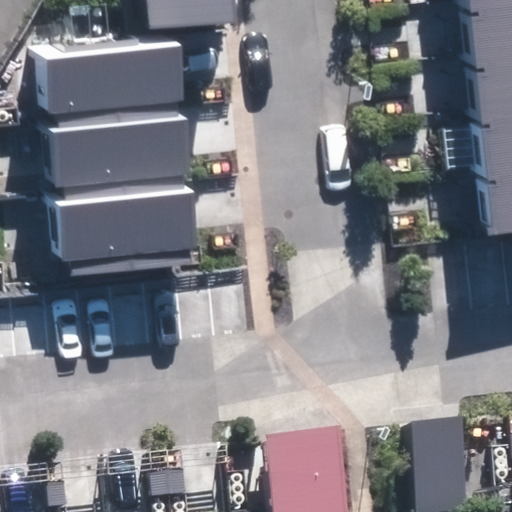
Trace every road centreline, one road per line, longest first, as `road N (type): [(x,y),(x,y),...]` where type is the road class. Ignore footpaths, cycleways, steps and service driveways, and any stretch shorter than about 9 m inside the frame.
road 1 (residential): [(322,377),(281,0)]
road 2 (residential): [(322,377),(0,408)]
road 3 (residential): [(511,358),(322,377)]
